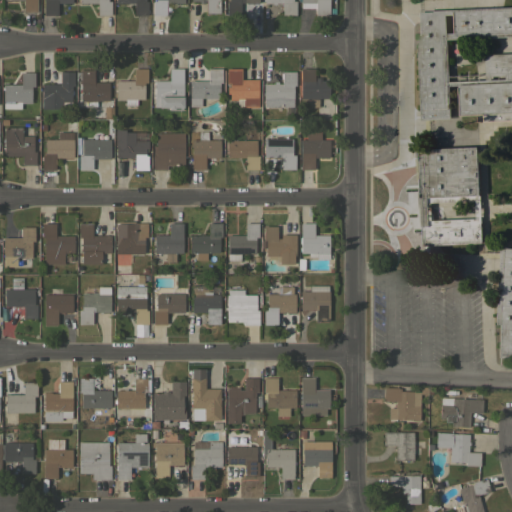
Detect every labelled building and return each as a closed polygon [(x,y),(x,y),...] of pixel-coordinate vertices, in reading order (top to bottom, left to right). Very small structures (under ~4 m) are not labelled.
[(36,0),(36,12),(23,12),(23,0),(36,0)] [(72,0),(72,3),(57,3),(57,15),(44,15),(44,0),(72,0)] [(107,0),(107,1),(110,1),(111,15),(97,15),(97,3),(79,3),(79,0),(107,0)] [(147,0),(147,15),(134,15),(134,3),(115,3),(115,0),(147,0)] [(183,0),(184,3),(166,3),(166,16),(163,16),(163,15),(153,15),(152,15),(152,1),(155,1),(155,0),(183,0)] [(219,0),(219,13),(206,13),(206,0),(204,0),(204,3),(199,3),(199,1),(191,1),(191,0),(219,0)] [(258,0),(258,2),(239,2),(239,15),(226,15),(226,0),(258,0)] [(295,0),(295,15),(281,14),(281,3),(275,3),(275,4),(271,4),(271,3),(264,2),(264,1),(262,1),(262,0),(295,0)] [(328,0),(328,7),(335,8),(335,13),(328,13),(328,14),(315,14),(315,8),(300,8),(300,1),(297,1),(297,0),(328,0)] [(421,121),(416,12),(511,7),(511,37),(447,40),(449,82),(486,80),(484,55),(511,53),(511,120),(483,122),(483,115),(460,116),(459,86),(449,87),(451,119),(421,121)] [(133,80),(133,68),(146,68),(146,82),(143,82),(143,99),(136,99),(136,105),(125,105),(125,99),(115,99),(115,80),(133,80)] [(169,80),(169,68),(182,68),(182,106),(181,106),(181,109),(168,109),(168,106),(154,106),(154,80),(169,80)] [(208,80),(208,68),(221,68),(221,82),(219,82),(219,97),(200,98),(200,106),(190,106),(189,80),(208,80)] [(257,79),(257,107),(243,107),(243,99),(229,99),(229,93),(226,93),(226,86),(229,86),(229,83),(226,83),(226,68),(241,68),(241,79),(257,79)] [(313,68),(313,79),(315,79),(315,75),(321,75),(321,79),(328,79),(328,98),(318,98),(318,106),(306,106),(306,98),(300,98),(300,68),(313,68)] [(93,70),(93,82),(108,82),(108,100),(96,100),(96,106),(84,106),(84,100),(80,100),(80,77),(76,77),(76,71),(80,71),(80,70),(93,70)] [(59,84),(59,71),(73,71),(73,85),(70,85),(70,90),(72,90),(72,94),(71,94),(71,108),(41,108),(41,84),(59,84)] [(281,83),(281,71),(295,71),(295,85),(292,85),(292,106),(294,106),(294,114),(284,114),(284,106),(279,106),(279,108),(270,108),(270,107),(263,107),(263,83),(281,83)] [(20,84),(20,72),(34,72),(34,86),(30,86),(31,102),(20,103),(20,108),(3,108),(3,102),(2,102),(2,84),(20,84)] [(103,117),(103,104),(112,104),(112,117),(103,117)] [(21,127),(21,136),(32,136),(32,151),(35,151),(35,164),(22,164),(22,156),(3,156),(3,127),(21,127)] [(125,129),(125,132),(144,132),(144,140),(147,140),(147,148),(145,148),(145,155),(147,155),(147,169),(134,169),(134,157),(115,157),(115,142),(114,142),(115,129),(125,129)] [(328,157),(313,157),(313,169),(300,169),(300,139),(305,139),(305,129),(320,129),(320,139),(328,139),(328,157)] [(199,140),(199,131),(207,131),(207,139),(219,139),(219,157),(204,157),(205,169),(191,169),(191,140),(199,140)] [(58,139),(58,132),(73,132),(73,157),(55,157),(55,169),(41,169),(41,155),(44,155),(44,139),(58,139)] [(183,159),(173,159),(173,169),(152,169),(152,146),(155,146),(155,132),(183,132),(183,159)] [(291,138),(291,154),(294,154),(294,169),(281,169),(281,157),(263,157),(263,138),(291,138)] [(109,139),(109,157),(91,157),(91,169),(78,169),(78,155),(81,155),(81,139),(109,139)] [(255,140),(255,155),(258,155),(258,169),(244,169),(244,157),(226,157),(226,140),(255,140)] [(482,243),(423,246),(420,181),(418,181),(417,158),(419,158),(419,150),(477,147),(482,243)] [(146,237),(143,237),(143,253),(130,253),(130,265),(115,265),(115,224),(118,224),(118,221),(134,221),(134,223),(146,223),(146,237)] [(313,222),(313,235),(328,235),(328,259),(316,259),(316,257),(307,257),(307,253),(299,253),(300,222),(313,222)] [(73,235),(73,253),(63,253),(63,264),(43,264),(43,237),(41,237),(41,223),(55,223),(55,235),(73,235)] [(91,223),(91,235),(109,235),(110,253),(100,253),(100,263),(80,263),(80,237),(78,237),(78,223),(91,223)] [(169,235),(168,223),(182,223),(182,253),(175,253),(175,262),(165,262),(165,253),(154,253),(154,235),(169,235)] [(208,235),(208,223),(221,223),(221,237),(218,237),(218,252),(206,252),(206,260),(196,260),(196,252),(189,252),(189,235),(208,235)] [(244,235),(244,223),(258,223),(258,237),(254,237),(254,253),(240,253),(239,260),(227,260),(227,254),(226,254),(226,235),(244,235)] [(16,265),(3,266),(2,237),(20,237),(20,227),(33,226),(34,241),(31,241),(31,256),(15,257),(15,264),(16,265)] [(276,226),(276,238),(280,238),(280,234),(294,234),(294,255),(293,255),(293,263),(279,263),(279,255),(265,255),(265,248),(261,248),(261,240),(263,240),(263,226),(276,226)] [(511,357),(496,357),(500,248),(511,248),(511,357)] [(309,291),(309,285),(328,285),(328,321),(315,321),(315,309),(300,309),(300,291),(309,291)] [(97,293),(97,286),(109,286),(109,312),(91,311),(91,324),(78,324),(78,310),(81,310),(81,293),(97,293)] [(144,286),(144,310),(147,310),(147,324),(134,324),(134,312),(115,312),(115,286),(144,286)] [(212,286),(212,294),(219,294),(219,323),(206,323),(206,312),(191,312),(191,286),(212,286)] [(294,312),(276,312),(276,324),(263,324),(263,309),(266,309),(266,294),(277,294),(277,286),(292,286),(292,294),(294,294),(294,312)] [(33,288),(33,304),(36,304),(36,318),(22,318),(22,306),(4,306),(4,288),(33,288)] [(50,294),(50,288),(60,288),(60,294),(71,294),(71,312),(56,312),(56,324),(43,324),(43,294),(50,294)] [(243,289),(243,295),(255,295),(255,310),(258,310),(258,324),(241,324),(240,321),(226,321),(226,295),(228,295),(228,289),(243,289)] [(183,293),(183,312),(165,312),(165,323),(152,324),(152,310),(155,310),(155,294),(183,293)] [(91,378),(91,390),(110,390),(110,407),(81,407),(81,392),(78,392),(78,377),(91,378)] [(191,377),(204,377),(204,388),(219,388),(219,420),(191,420),(191,379),(191,377)] [(313,377),(313,390),(328,390),(328,408),(325,408),(325,414),(300,414),(300,377),(313,377)] [(132,390),(133,378),(146,378),(146,391),(143,391),(143,408),(115,408),(115,390),(132,390)] [(257,378),(257,391),(254,391),(254,413),(239,413),(239,422),(226,422),(226,387),(238,387),(238,390),(244,390),(244,378),(257,378)] [(276,378),(276,390),(294,390),(294,407),(288,407),(288,416),(276,416),(276,407),(265,407),(265,391),(263,392),(262,378),(276,378)] [(71,417),(61,417),(61,420),(43,420),(43,393),(45,393),(46,392),(50,392),(51,393),(57,393),(57,380),(71,380),(71,417)] [(170,393),(170,381),(184,380),(184,395),(181,395),(181,410),(166,410),(166,416),(152,417),(152,393),(170,393)] [(12,394),(12,393),(15,393),(15,394),(22,394),(22,382),(36,382),(36,396),(33,396),(33,412),(5,412),(5,394),(12,394)] [(419,406),(418,420),(411,420),(411,419),(386,418),(387,407),(394,407),(395,401),(382,400),(383,387),(400,388),(399,391),(419,391),(418,406),(419,406)] [(481,399),(480,412),(468,412),(468,427),(450,426),(450,422),(444,422),(444,417),(439,417),(440,397),(481,399)] [(123,426),(123,416),(132,416),(132,426),(123,426)] [(269,429),(270,448),(293,448),(293,478),(279,479),(279,467),(265,467),(264,448),(261,448),(261,430),(269,429)] [(412,432),(412,459),(394,459),(395,445),(382,445),(382,432),(412,432)] [(468,434),(467,442),(469,442),(469,445),(468,445),(467,452),(480,453),(479,466),(465,465),(465,462),(448,461),(449,447),(435,446),(435,432),(468,434)] [(133,442),(133,433),(145,433),(145,442),(147,442),(147,467),(129,467),(129,479),(115,479),(115,442),(133,442)] [(153,446),(150,446),(150,441),(153,441),(153,442),(168,442),(168,435),(174,435),(174,442),(182,442),(182,465),(167,465),(167,477),(154,477),(153,447),(153,446)] [(63,439),(63,449),(71,449),(71,467),(56,466),(56,478),(42,478),(43,449),(46,449),(46,438),(63,439)] [(107,441),(107,465),(110,465),(110,479),(91,479),(91,473),(78,473),(77,442),(107,441)] [(192,441),(220,441),(221,466),(203,467),(203,479),(189,479),(189,465),(192,465),(192,448),(192,441)] [(330,441),(330,476),(316,476),(316,465),(302,465),(302,441),(330,441)] [(0,444),(3,444),(3,442),(31,442),(31,459),(34,459),(34,473),(21,473),(21,460),(3,460),(3,458),(0,458),(0,444)] [(255,446),(255,461),(258,461),(258,475),(244,475),(244,463),(226,463),(226,446),(255,446)] [(418,503),(402,503),(402,506),(388,506),(388,493),(400,493),(400,486),(387,486),(388,475),(400,475),(418,475),(418,503)] [(472,485),(472,482),(486,478),(489,491),(477,494),(481,511),(451,511),(449,502),(460,500),(458,488),(472,485)] [(430,482),(435,480),(438,487),(432,489),(430,482)] [(428,511),(425,507),(435,501),(438,506),(428,511)]
